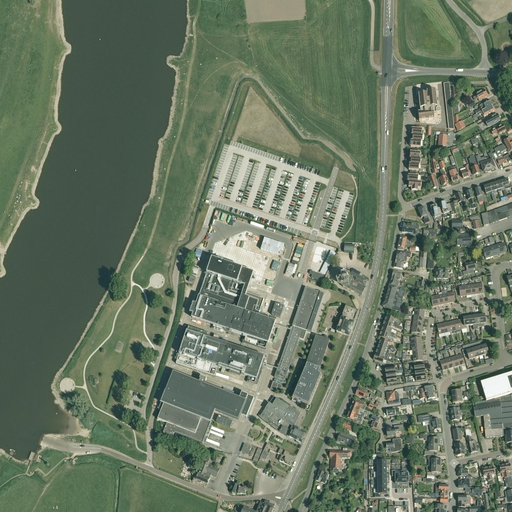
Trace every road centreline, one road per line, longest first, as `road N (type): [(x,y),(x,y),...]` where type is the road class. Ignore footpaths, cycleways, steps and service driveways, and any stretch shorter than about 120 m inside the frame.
road 1 (primary): [(285,500),(349,354),(374,274),(387,69)]
road 2 (tertiary): [(285,500),(218,497),(106,451),(44,440)]
road 3 (residential): [(360,367),(406,208)]
road 4 (residential): [(300,511),(360,367)]
road 5 (residential): [(436,381),(427,341),(432,315),(497,300)]
